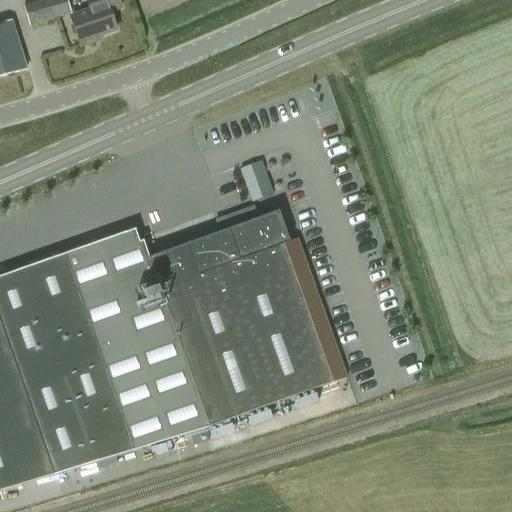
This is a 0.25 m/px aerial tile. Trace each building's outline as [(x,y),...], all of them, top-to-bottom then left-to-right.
[(30,27),(71,15),(66,0),(41,0),(23,5),(30,27)] [(86,0),(90,11),(71,17),(81,48),(96,43),(95,39),(116,32),(110,13),(121,9),(117,0),(86,0)] [(12,21),(0,25),(0,78),(27,71),(12,21)] [(242,166),(248,190),(271,185),(265,161),(242,166)] [(250,193),(254,202),(275,193),(271,184),(250,193)] [(0,278),(0,493),(54,477),(209,429),(209,430),(348,381),(298,239),(289,243),(278,213),(185,246),(187,252),(169,258),(167,255),(151,261),(149,256),(144,243),(139,244),(135,231),(0,278)]
